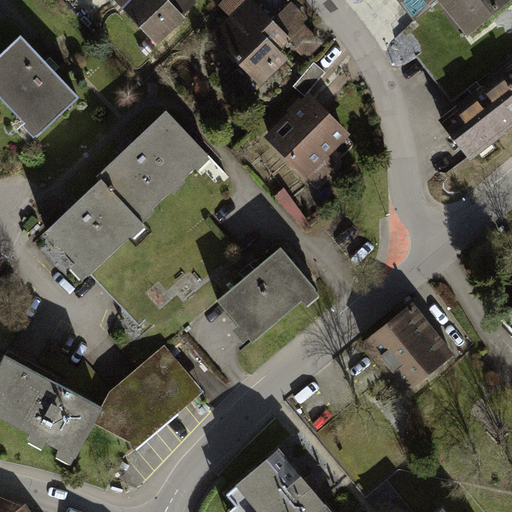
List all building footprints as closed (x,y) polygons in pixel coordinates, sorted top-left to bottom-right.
[(116,0),(158,44),(185,19),(182,15),(167,0),(116,0)] [(195,0),(167,0),(182,15),(197,1),(195,0)] [(246,0),(231,15),(211,36),(240,65),(223,81),(244,102),(289,57),(280,49),(290,38),(273,21),(258,5),(253,0),(246,0)] [(224,0),(220,4),(231,15),(246,0),(253,0),(258,5),(262,0),(224,0)] [(399,0),(416,20),(436,4),(433,1),(433,0),(440,0),(469,34),(510,0),(399,0)] [(292,2),(273,21),(290,38),(307,55),(321,41),(303,23),(308,18),(292,2)] [(0,97),(25,124),(23,125),(35,138),(78,98),(51,69),(21,37),(0,56),(0,97)] [(293,84),(305,95),(309,91),(325,72),(313,62),(293,84)] [(478,90),(440,119),(472,160),(505,134),(505,132),(511,126),(511,65),(484,87),(483,86),(478,90)] [(292,108),(265,135),(318,192),(340,170),(341,167),(342,162),(341,159),(352,146),(353,143),(352,140),(349,137),(352,133),(309,91),(305,95),(292,108)] [(73,207),(47,230),(77,262),(71,268),(83,281),(142,227),(137,222),(207,158),(166,114),(129,148),(99,175),(103,179),(73,207)] [(251,273),(219,301),(254,341),(302,301),(308,308),(321,296),(280,249),(251,273)] [(412,303),(362,343),(403,394),(453,354),(432,327),(412,303)] [(511,311),(501,321),(511,332),(511,311)] [(0,416),(32,433),(27,442),(43,450),(47,443),(61,449),(56,457),(75,466),(97,423),(132,443),(138,450),(203,393),(163,347),(110,392),(103,407),(52,380),(6,356),(0,366),(0,416)] [(331,511),(312,488),(279,449),(226,493),(237,506),(230,511),(331,511)] [(1,493),(0,494),(0,511),(33,511),(26,502),(1,493)]
